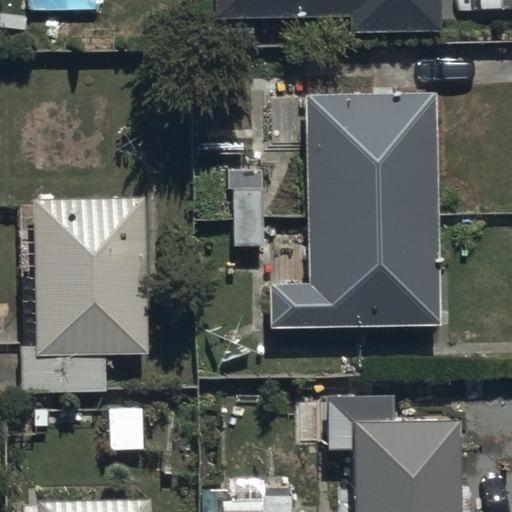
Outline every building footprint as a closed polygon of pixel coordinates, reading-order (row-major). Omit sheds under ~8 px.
[(268,42),(268,24),(347,22),(347,38),(439,36),(438,0),(211,0),(211,23),(222,23),(222,42),(268,42)] [(269,333),(437,331),(434,99),(304,100),(306,289),(269,289),(269,333)] [(231,251),(261,252),(262,191),(233,191),(231,251)] [(21,353),(21,396),(104,396),(104,360),(144,360),(144,205),(33,205),(33,353),(21,353)] [(457,511),(457,430),(351,431),(352,494),(338,494),(338,511),(457,511)] [(291,511),(291,476),(259,476),(259,500),(224,500),(224,491),(201,491),(201,511),(291,511)]
